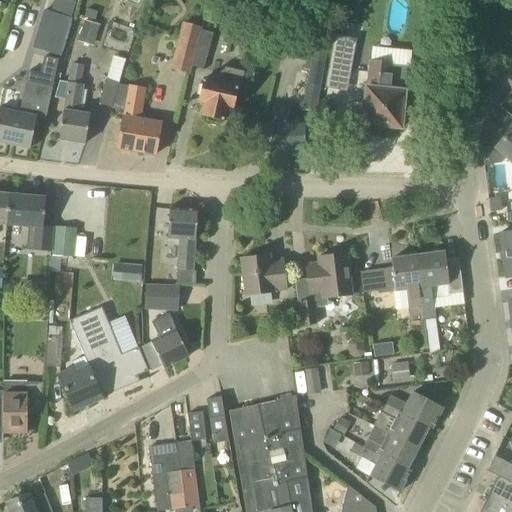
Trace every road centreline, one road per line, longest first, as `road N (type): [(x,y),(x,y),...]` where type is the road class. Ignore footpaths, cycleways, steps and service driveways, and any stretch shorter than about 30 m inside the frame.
road 1 (residential): [(419,511),(486,378),(472,193)]
road 2 (residential): [(472,193),(222,188)]
road 3 (residential): [(0,485),(215,367)]
road 4 (residential): [(222,188),(0,166)]
road 5 (residential): [(215,367),(222,188)]
road 6 (residential): [(472,193),(472,126),(511,72)]
